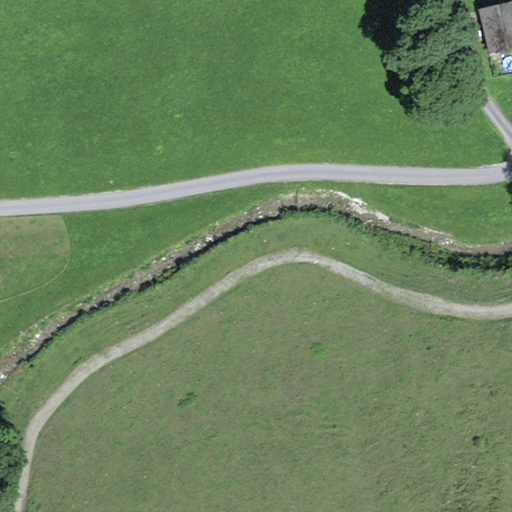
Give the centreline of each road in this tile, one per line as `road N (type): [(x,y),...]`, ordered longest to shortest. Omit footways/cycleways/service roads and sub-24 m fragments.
road 1 (track): [(511,307),(438,307),(393,295),(320,258),(269,260),(83,370),(34,430),(15,511)]
road 2 (unclassified): [(511,170),(240,176),(140,197),(0,208)]
